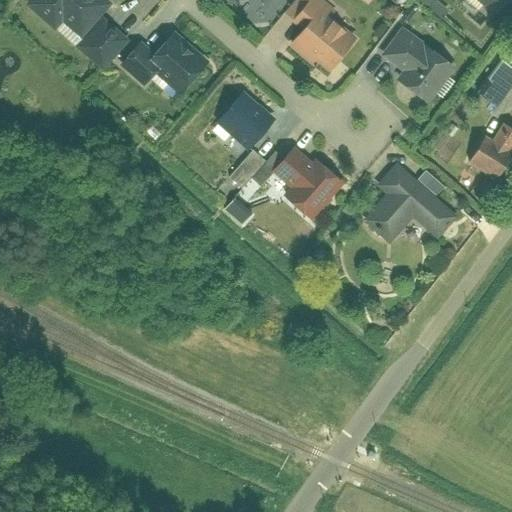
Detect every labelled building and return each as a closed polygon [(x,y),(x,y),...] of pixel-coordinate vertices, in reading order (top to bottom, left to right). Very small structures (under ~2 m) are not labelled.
[(108,9),(98,0),(39,0),(29,11),(50,30),(62,17),(83,36),(108,9)] [(444,0),(420,0),(418,3),(437,18),(448,3),(444,0)] [(511,0),(471,0),(498,20),(511,0)] [(309,30),(295,50),(336,80),(355,52),(324,29),(335,14),(318,2),(302,25),(309,30)] [(83,57),(102,74),(126,45),(107,29),(83,57)] [(442,69),(402,39),(386,61),(408,78),(401,87),(419,100),(442,69)] [(149,90),(158,77),(188,97),(207,69),(170,44),(162,55),(146,44),(126,73),(149,90)] [(511,84),(492,68),(471,92),(489,108),(511,84)] [(239,98),(217,128),(253,155),(275,125),(239,98)] [(484,142),(468,164),(497,184),(511,163),(503,157),(511,144),(511,132),(503,126),(490,146),(484,142)] [(248,193),(269,165),(255,155),(234,182),(248,193)] [(286,210),(310,228),(343,183),(320,166),(313,174),(290,157),(275,177),(297,194),(286,210)] [(453,219),(402,179),(386,198),(392,203),(371,230),(391,246),(412,220),(437,239),(453,219)] [(324,266),(307,271),(310,282),(327,278),(324,266)]
